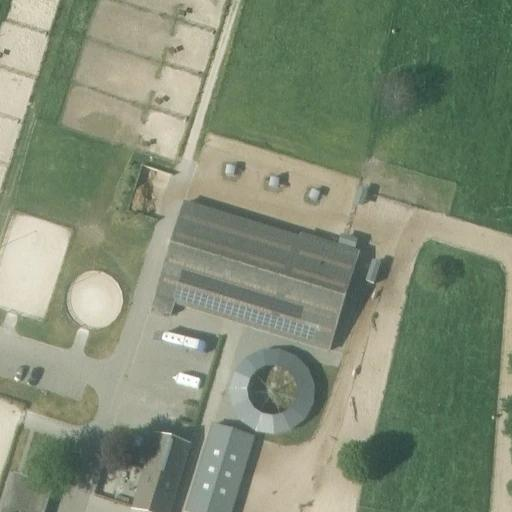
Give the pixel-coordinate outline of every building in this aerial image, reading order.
[(325,348),(351,260),(187,210),(161,296),(325,348)] [(186,344),(204,358),(216,342),(198,328),(186,344)] [(228,379),(273,406),(264,422),(276,429),(286,413),(295,418),(313,386),(297,377),(304,366),(272,348),(265,359),(247,348),(228,379)] [(123,349),(73,350),(74,370),(124,368),(123,349)] [(77,398),(76,408),(109,414),(110,403),(77,398)] [(187,430),(195,404),(177,399),(169,425),(187,430)] [(79,414),(76,437),(107,441),(110,418),(79,414)] [(233,511),(254,439),(212,427),(188,511),(233,511)] [(141,511),(171,511),(192,447),(157,436),(134,510),(141,511)] [(87,479),(88,465),(101,466),(102,446),(65,444),(64,464),(76,465),(75,478),(87,479)] [(39,511),(12,503),(9,511),(39,511)]
